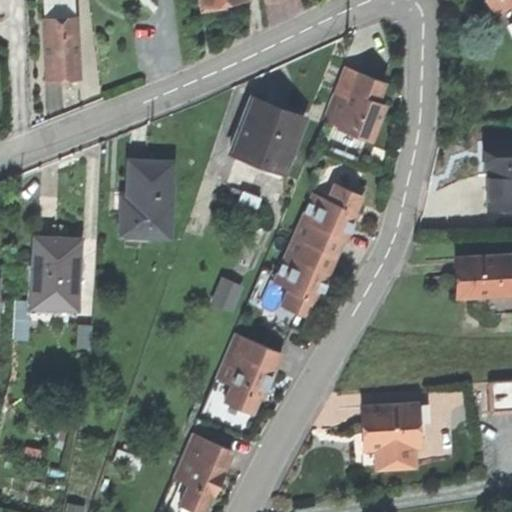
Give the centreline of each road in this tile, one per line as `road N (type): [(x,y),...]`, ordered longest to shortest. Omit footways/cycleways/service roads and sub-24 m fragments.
road 1 (residential): [(242,511),(397,227),(421,99),(423,29),(410,0)]
road 2 (residential): [(0,160),(371,0)]
